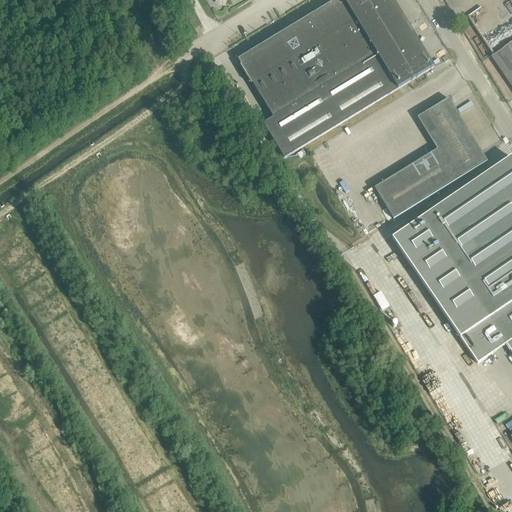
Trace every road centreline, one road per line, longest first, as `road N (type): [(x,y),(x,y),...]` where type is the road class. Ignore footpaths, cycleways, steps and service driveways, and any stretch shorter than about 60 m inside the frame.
road 1 (track): [(0,181),(214,34)]
road 2 (unclassified): [(511,137),(433,0)]
road 3 (unknown): [(468,61),(349,141)]
